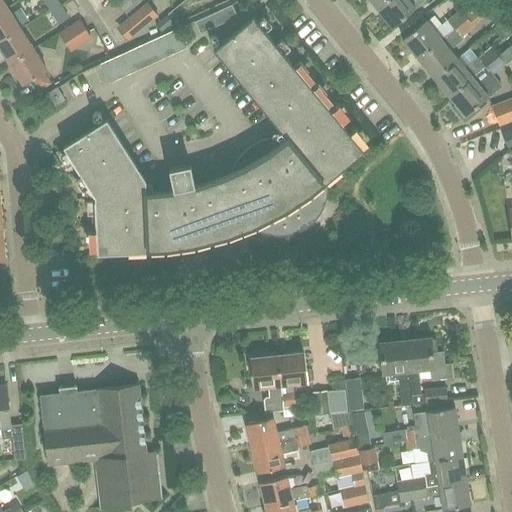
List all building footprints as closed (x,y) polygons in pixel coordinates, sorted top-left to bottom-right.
[(42,0),(49,9),(59,2),(57,0),(42,0)] [(385,0),(376,8),(392,27),(424,0),(385,0)] [(59,2),(49,9),(58,24),(68,17),(59,2)] [(476,10),(475,10),(469,2),(434,31),(425,20),(402,39),(418,58),(476,10)] [(200,33),(237,16),(231,4),(194,21),(200,33)] [(0,39),(19,28),(6,8),(0,11),(0,39)] [(158,17),(150,8),(143,13),(142,11),(126,24),(136,35),(158,17)] [(434,77),(457,58),(449,49),(462,38),(462,37),(474,27),(483,18),(476,10),(475,10),(476,10),(418,58),(434,77)] [(161,32),(173,21),(167,15),(159,21),(155,25),(161,32)] [(364,151),(253,16),(213,49),(286,138),(282,138),(277,138),(273,138),(270,138),(266,139),(262,140),(260,141),(255,143),(252,145),(247,148),(244,151),(241,155),(239,157),(238,159),(235,163),(233,167),(231,172),(221,177),(214,179),(197,185),(194,185),(190,163),(168,168),(173,189),(146,192),(145,179),(106,119),(63,146),(94,195),(97,254),(144,251),(146,254),(150,256),(153,258),(156,259),(160,260),(163,261),(167,261),(171,261),(175,260),(179,259),(183,257),(186,255),(190,252),(192,250),(195,246),(197,243),(228,234),(249,226),(251,228),(254,229),(260,232),(265,234),(268,235),(271,235),(274,236),(277,236),(283,236),(287,235),(290,234),(296,233),(300,231),(304,229),(307,227),(310,224),(313,222),(316,219),(318,216),(321,212),(322,209),(324,205),(326,201),(327,197),(327,193),(328,189),(328,185),(327,181),(364,151)] [(59,33),(71,52),(92,39),(80,19),(59,33)] [(0,49),(9,63),(32,49),(19,28),(0,39),(0,49)] [(165,34),(174,53),(185,48),(176,29),(165,34)] [(163,58),(174,53),(165,34),(154,39),(163,58)] [(152,63),(163,58),(154,39),(143,44),(152,63)] [(511,43),(498,55),(505,63),(506,65),(511,59),(511,43)] [(141,68),(152,63),(143,44),(132,49),(141,68)] [(450,96),(498,55),(491,48),(479,58),(478,57),(465,68),(457,58),(434,77),(450,96)] [(32,49),(9,63),(22,85),(32,79),(39,90),(49,84),(42,72),(45,70),(32,49)] [(130,73),(141,68),(132,49),(121,54),(130,73)] [(119,78),(130,73),(121,54),(110,59),(119,78)] [(492,74),(505,63),(498,55),(450,96),(457,105),(453,108),(465,123),(481,109),(478,105),(502,86),(492,74)] [(108,83),(119,78),(110,59),(100,64),(108,83)] [(66,100),(57,87),(48,93),(56,106),(66,100)] [(499,123),(511,117),(511,100),(493,108),(499,123)] [(432,336),(406,339),(412,394),(423,393),(421,379),(454,376),(452,362),(445,363),(443,350),(437,351),(436,338),(432,339),(432,336)] [(411,394),(412,394),(406,339),(380,342),(384,372),(386,385),(399,384),(401,406),(412,404),(411,394)] [(278,354),(284,407),(296,405),(293,382),(307,381),(307,380),(314,378),(313,369),(306,369),(304,351),(278,354)] [(284,407),(278,354),(265,356),(264,352),(247,354),(249,371),(253,371),(254,387),(268,385),(269,396),(266,397),(264,399),(265,412),(284,410),(283,407),(284,407)] [(359,379),(347,380),(350,409),(362,407),(359,379)] [(156,451),(146,452),(138,383),(97,388),(40,395),(47,464),(96,459),(101,508),(133,504),(132,501),(161,497),(156,451)] [(0,385),(0,426),(1,426),(2,438),(11,437),(13,458),(26,457),(22,423),(10,424),(6,385),(0,385)] [(423,389),(425,403),(447,401),(445,386),(423,389)] [(314,415),(330,413),(327,390),(311,392),(314,415)] [(428,410),(413,413),(416,428),(385,433),(386,442),(407,439),(459,430),(455,405),(428,410)] [(251,447),(308,434),(305,424),(277,431),(274,417),(246,423),(251,447)] [(430,461),(463,455),(459,430),(407,439),(408,448),(420,446),(421,449),(428,451),(430,461)] [(368,433),(356,436),(359,448),(371,445),(368,433)] [(308,434),(251,447),(257,472),(285,465),(282,453),(299,449),(298,446),(310,443),(308,434)] [(332,460),(358,454),(354,437),(328,444),(328,446),(332,460)] [(361,464),(377,460),(375,446),(358,449),(361,464)] [(358,454),(332,460),(336,477),(351,473),(361,471),(362,470),(358,454)] [(400,491),(467,479),(463,455),(430,461),(431,472),(426,473),(426,476),(398,481),(399,490),(400,491)] [(354,485),(364,483),(361,471),(351,473),(354,485)] [(293,500),(293,501),(323,493),(321,483),(307,487),(306,485),(290,489),(287,476),(259,482),(265,507),(293,500)] [(477,480),(480,503),(494,501),(490,478),(477,480)] [(400,491),(399,490),(372,496),(375,509),(383,508),(386,505),(402,503),(401,500),(428,496),(428,495),(441,493),(444,508),(471,504),(467,479),(400,491)] [(354,485),(340,489),(344,507),(368,501),(364,483),(354,485)] [(300,511),(295,511),(293,501),(293,500),(265,507),(265,511),(321,511),(321,509),(311,511),(310,510),(300,511)] [(0,511),(23,511),(18,503),(3,511),(0,506),(0,511)]
